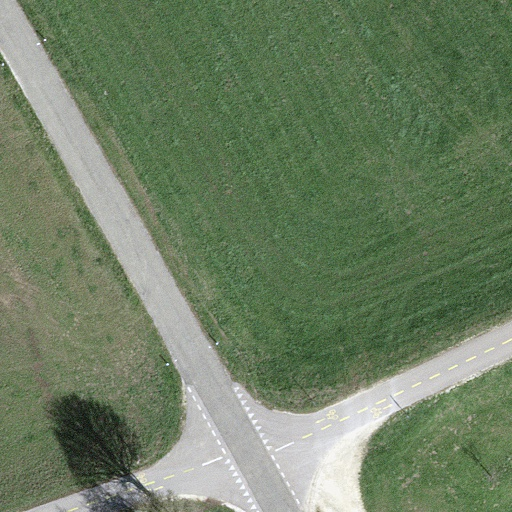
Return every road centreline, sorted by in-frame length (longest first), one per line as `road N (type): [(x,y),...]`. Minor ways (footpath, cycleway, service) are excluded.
road 1 (tertiary): [(0,20),(247,457)]
road 2 (unclassified): [(247,457),(511,337)]
road 3 (unclassified): [(81,511),(247,457)]
